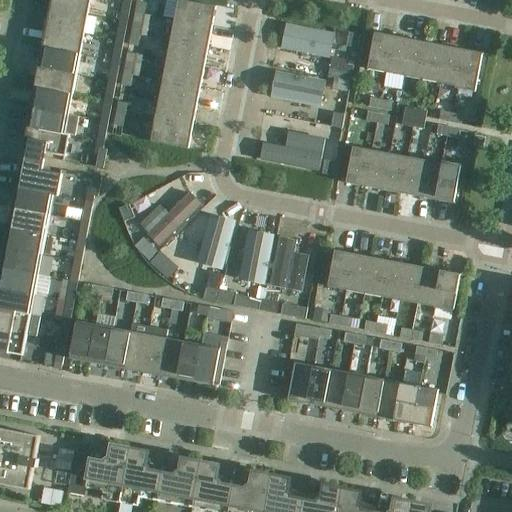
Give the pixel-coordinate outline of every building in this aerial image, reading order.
[(52,0),(51,8),(88,15),(90,0),(52,0)] [(216,7),(179,0),(174,21),(212,28),(216,7)] [(131,3),(124,1),(121,15),(129,16),(131,3)] [(144,15),(146,3),(137,2),(135,14),(144,15)] [(51,8),(47,28),(84,35),(88,15),(51,8)] [(208,48),(212,28),(174,21),(171,41),(208,48)] [(131,33),(140,35),(142,24),(133,22),(131,33)] [(329,59),(334,35),(287,26),(282,49),(329,59)] [(116,41),(124,43),(126,29),(119,27),(116,41)] [(47,28),(43,48),(80,55),(84,35),(47,28)] [(140,35),(131,33),(129,45),(138,46),(140,35)] [(346,47),(357,49),(360,35),(349,33),(346,47)] [(386,73),(393,37),(374,33),(367,70),(386,73)] [(386,73),(404,77),(411,40),(393,37),(386,73)] [(428,43),(411,40),(404,77),(421,80),(428,43)] [(124,43),(116,41),(113,55),(121,56),(124,43)] [(171,41),(167,61),(204,68),(208,48),(171,41)] [(446,47),(428,43),(421,80),(439,83),(446,47)] [(439,83),(456,87),(457,87),(464,50),(446,47),(439,83)] [(43,48),(39,68),(77,75),(80,55),(43,48)] [(484,55),(484,54),(464,50),(457,87),(456,87),(455,89),(475,93),(482,55),(484,55)] [(123,74),(139,77),(143,56),(127,54),(123,74)] [(334,60),(331,78),(339,80),(350,82),(353,63),(334,60)] [(167,61),(163,81),(201,88),(204,68),(167,61)] [(108,81),(116,83),(119,69),(111,67),(108,81)] [(39,68),(36,88),(73,95),(77,75),(39,68)] [(139,77),(123,74),(121,85),(130,87),(137,88),(139,77)] [(324,83),(277,74),(273,98),(320,107),(324,83)] [(335,79),(333,89),(341,91),(347,92),(349,82),(344,81),(335,79)] [(116,83),(108,81),(106,95),(114,96),(116,83)] [(197,109),(201,88),(163,81),(159,101),(197,109)] [(36,88),(32,108),(69,115),(73,95),(36,88)] [(380,109),(381,100),(370,98),(369,107),(380,109)] [(381,100),(380,109),(390,111),(392,102),(381,100)] [(159,101),(155,121),(193,129),(197,109),(159,101)] [(116,114),(125,115),(127,104),(118,102),(116,114)] [(101,121),(109,123),(111,109),(103,107),(101,121)] [(32,108),(28,128),(75,137),(79,118),(69,116),(69,115),(32,108)] [(414,119),(416,110),(405,108),(404,117),(414,119)] [(416,110),(414,119),(425,121),(427,112),(416,110)] [(450,123),(452,114),(441,112),(439,121),(450,123)] [(345,116),(343,115),(334,113),(331,127),(342,130),(345,116)] [(377,124),(378,115),(368,113),(366,122),(377,124)] [(121,136),(125,115),(116,114),(112,135),(121,136)] [(452,114),(450,123),(461,125),(463,116),(452,114)] [(378,115),(377,124),(388,126),(389,117),(378,115)] [(414,119),(404,117),(402,126),(413,128),(414,119)] [(425,121),(414,119),(413,128),(424,130),(425,121)] [(109,123),(101,121),(98,135),(106,136),(109,123)] [(155,121),(151,142),(189,149),(193,129),(155,121)] [(447,137),(449,128),(438,126),(436,135),(447,137)] [(28,150),(24,168),(22,167),(22,166),(21,166),(17,188),(54,195),(54,196),(58,197),(63,175),(43,171),(46,154),(66,157),(70,137),(75,137),(28,128),(24,150),(25,151),(25,150),(28,150)] [(449,128),(447,137),(458,139),(460,130),(449,128)] [(319,172),(326,141),(290,134),(287,149),(264,145),(261,161),(319,172)] [(483,148),(485,138),(475,136),(473,146),(483,148)] [(365,187),(372,151),(353,147),(346,184),(365,187)] [(99,148),(96,167),(104,169),(107,150),(99,148)] [(389,154),(372,151),(365,187),(382,191),(389,154)] [(407,157),(389,154),(382,191),(400,194),(407,157)] [(425,161),(407,157),(400,194),(418,197),(425,161)] [(336,163),(335,162),(325,161),(322,175),(333,177),(336,163)] [(418,197),(435,201),(442,164),(441,164),(425,161),(418,197)] [(442,162),(441,164),(442,164),(435,201),(455,205),(456,203),(454,203),(462,165),(442,162)] [(98,197),(102,178),(94,176),(90,196),(98,197)] [(17,188),(13,208),(50,215),(54,196),(54,195),(17,188)] [(160,247),(201,206),(190,194),(169,216),(160,207),(141,226),(150,235),(149,236),(160,247)] [(130,205),(119,209),(124,222),(125,222),(134,218),(130,205)] [(46,236),(50,215),(13,208),(9,229),(46,236)] [(82,221),(89,223),(92,209),(84,208),(82,221)] [(222,269),(235,223),(211,217),(198,263),(222,269)] [(89,223),(82,221),(79,235),(87,237),(89,223)] [(9,229),(5,248),(42,256),(46,236),(9,229)] [(264,284),(273,237),(249,233),(240,280),(264,284)] [(148,262),(156,256),(141,236),(134,242),(138,249),(148,262)] [(295,243),(280,240),(271,284),(302,290),(308,258),(293,255),(295,243)] [(5,248),(2,269),(39,276),(42,256),(5,248)] [(74,261),(82,263),(85,249),(77,248),(74,261)] [(346,291),(353,254),(335,251),(328,287),(346,291)] [(371,258),(353,254),(346,291),(364,294),(371,258)] [(156,257),(149,263),(159,275),(166,269),(156,257)] [(364,294),(382,298),(389,261),(371,258),(364,294)] [(82,263),(74,261),(72,275),(79,277),(82,263)] [(382,298),(399,301),(406,264),(389,261),(382,298)] [(399,301),(417,304),(424,268),(406,264),(399,301)] [(417,304),(435,308),(442,271),(424,268),(417,304)] [(2,269),(0,276),(0,288),(35,296),(39,276),(2,269)] [(442,271),(435,308),(453,311),(460,276),(461,276),(461,275),(442,271)] [(101,297),(103,288),(93,286),(91,295),(101,297)] [(0,288),(0,309),(31,316),(35,296),(0,288)] [(67,301),(74,303),(77,289),(69,288),(67,301)] [(103,288),(101,297),(112,299),(114,290),(103,288)] [(217,303),(217,302),(220,292),(206,289),(203,299),(217,303)] [(137,303),(138,294),(128,292),(126,301),(137,303)] [(138,294),(137,303),(147,305),(149,296),(138,294)] [(265,301),(263,312),(281,315),(282,305),(277,303),(278,296),(266,294),(265,301)] [(234,306),(259,311),(263,312),(265,301),(236,295),(234,306)] [(172,310),(174,301),(163,299),(161,308),(172,310)] [(74,303),(67,301),(64,315),(72,317),(74,303)] [(174,301),(172,310),(183,312),(184,303),(174,301)] [(282,305),(281,315),(306,320),(308,309),(283,304),(282,305)] [(208,317),(209,308),(199,306),(197,315),(208,317)] [(209,308),(208,317),(207,319),(232,324),(234,312),(209,308)] [(0,330),(27,336),(36,337),(40,318),(31,317),(31,316),(0,309),(0,330)] [(340,328),(341,318),(313,314),(311,322),(329,325),(329,326),(340,328)] [(341,318),(340,328),(351,329),(352,320),(341,318)] [(89,363),(96,325),(77,322),(70,359),(89,363)] [(375,334),(377,325),(366,323),(364,332),(375,334)] [(114,329),(96,325),(89,363),(107,366),(114,329)] [(132,332),(124,370),(142,373),(151,329),(133,325),(132,332)] [(377,325),(375,334),(386,336),(388,327),(377,325)] [(318,342),(319,340),(319,339),(320,330),(296,326),(294,338),(318,342)] [(58,345),(66,347),(69,329),(62,328),(58,345)] [(132,332),(114,329),(107,366),(124,370),(132,332)] [(160,377),(167,339),(168,332),(151,329),(142,373),(160,377)] [(411,340),(412,331),(401,329),(400,338),(411,340)] [(27,336),(0,330),(0,352),(23,356),(27,336)] [(319,339),(319,340),(329,342),(331,332),(320,330),(319,339)] [(412,331),(411,340),(421,342),(423,333),(412,331)] [(441,346),(443,337),(430,334),(428,343),(441,346)] [(354,346),(356,337),(345,335),(343,344),(354,346)] [(356,337),(354,346),(365,348),(366,338),(356,337)] [(160,377),(177,380),(185,342),(167,339),(160,377)] [(389,352),(391,343),(381,341),(379,350),(389,352)] [(202,345),(185,342),(177,380),(195,383),(202,345)] [(391,343),(389,352),(400,354),(402,345),(391,343)] [(66,347),(58,345),(55,362),(63,364),(66,347)] [(202,345),(195,383),(213,387),(221,349),(202,345)] [(425,358),(427,349),(416,347),(415,356),(425,358)] [(427,349),(425,358),(436,360),(437,351),(427,349)] [(307,404),(314,367),(295,363),(288,401),(307,404)] [(331,370),(314,367),(307,404),(324,408),(331,370)] [(324,408),(342,411),(349,373),(331,370),(324,408)] [(342,411),(360,414),(367,377),(349,373),(342,411)] [(360,414),(377,418),(385,380),(367,377),(360,414)] [(402,383),(385,380),(377,418),(395,421),(402,383)] [(420,387),(402,383),(395,421),(413,424),(420,387)] [(420,387),(413,424),(433,428),(433,427),(432,427),(439,390),(420,387)] [(0,484),(31,490),(35,468),(38,469),(39,460),(37,459),(41,437),(0,429),(0,484)] [(120,503),(130,449),(127,449),(123,449),(119,449),(117,450),(112,449),(113,449),(111,448),(109,459),(107,459),(105,461),(105,462),(92,460),(93,454),(92,453),(92,455),(76,452),(68,494),(85,498),(87,488),(103,491),(102,500),(120,503)] [(59,449),(55,468),(71,471),(75,452),(59,449)] [(130,449),(120,503),(138,507),(140,498),(157,501),(163,467),(162,473),(149,471),(149,469),(148,467),(146,466),(148,455),(147,455),(147,456),(142,455),(140,453),(137,451),(133,450),(130,449)] [(192,508),(201,463),(198,462),(194,462),(190,463),(188,463),(183,463),(183,462),(182,462),(180,473),(178,473),(176,474),(176,476),(163,473),(164,467),(163,467),(157,501),(192,508)] [(201,463),(192,508),(213,511),(228,511),(234,480),(233,480),(232,487),(219,484),(220,482),(218,480),(217,480),(219,469),(217,469),(212,468),(211,467),(207,465),(204,463),(201,463)] [(228,511),(264,511),(272,476),(269,476),(265,476),(261,476),(259,477),(254,476),(253,475),(251,486),(249,486),(247,487),(246,489),(234,487),(235,480),(234,480),(228,511)] [(264,511),(301,511),(305,494),(304,494),(303,500),(290,497),(291,496),(289,494),(287,493),(289,482),(288,482),(283,481),(280,479),(278,478),(274,477),(272,476),(264,511)] [(301,511),(338,511),(342,489),(339,489),(335,489),(331,490),(330,490),(325,489),(323,489),(321,500),(320,499),(317,501),(317,503),(304,500),(305,494),(301,511)] [(338,511),(374,511),(376,507),(375,507),(373,511),(366,511),(361,511),(361,509),(360,507),(358,507),(360,496),(359,495),(359,496),(354,495),(352,494),(349,492),(345,490),(342,489),(338,511)] [(374,511),(411,511),(413,503),(410,502),(406,502),(404,503),(400,504),(395,503),(396,502),(394,502),(392,511),(375,511),(376,507),(374,511)] [(420,505),(416,503),(413,503),(411,511),(430,511),(431,509),(429,509),(425,508),(421,506),(420,505)]
